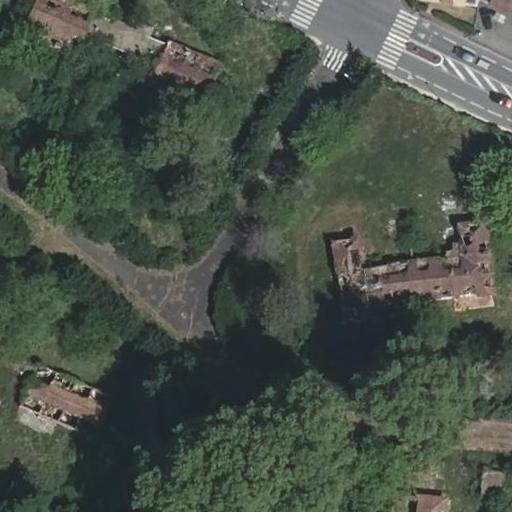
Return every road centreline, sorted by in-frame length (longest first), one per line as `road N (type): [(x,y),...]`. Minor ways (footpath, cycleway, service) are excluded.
road 1 (residential): [(178,313),(246,370),(323,412),(511,439)]
road 2 (residential): [(178,313),(364,24)]
road 3 (residential): [(0,173),(178,313)]
road 4 (tertiary): [(511,92),(364,24)]
